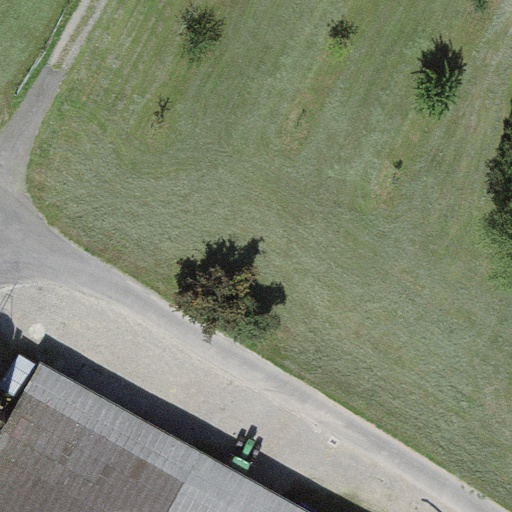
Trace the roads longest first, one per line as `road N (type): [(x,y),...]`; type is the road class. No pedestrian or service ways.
road 1 (residential): [(467,511),(0,203)]
road 2 (track): [(0,190),(105,0)]
